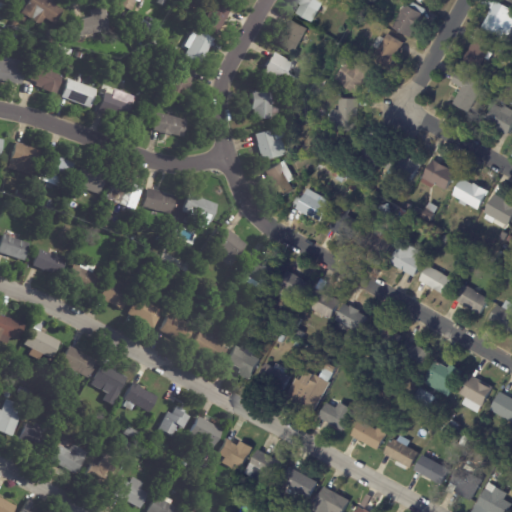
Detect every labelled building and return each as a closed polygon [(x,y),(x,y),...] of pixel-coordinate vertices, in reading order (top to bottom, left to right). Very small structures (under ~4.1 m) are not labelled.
[(47,0),(55,5),(54,6),(63,11),(55,25),(45,19),(41,26),(28,18),(25,23),(18,19),(29,0),(47,0)] [(136,0),(132,11),(115,4),(116,0),(136,0)] [(299,3),(300,0),(325,0),(324,3),(326,4),(323,10),(321,8),(313,22),(297,13),(302,5),(299,3)] [(232,9),(217,36),(202,27),(216,1),(232,9)] [(433,15),(428,22),(422,19),(411,37),(393,27),(406,4),(410,6),(413,1),(427,10),(426,11),(433,15)] [(0,2),(10,7),(4,20),(0,18),(0,2)] [(498,2),(511,9),(511,43),(483,29),(498,2)] [(368,4),(377,9),(373,16),(364,11),(368,4)] [(109,28),(109,30),(80,37),(77,22),(91,18),(90,11),(104,8),(109,28)] [(304,37),(295,53),(279,44),(287,30),(286,29),(291,20),(308,30),(304,37)] [(11,27),(14,22),(22,27),(19,32),(11,27)] [(214,41),(200,68),(183,59),(191,44),(187,42),(190,36),(194,39),(198,32),(214,41)] [(404,45),(398,53),(401,55),(393,69),(374,57),(379,49),(374,46),(380,36),(385,39),(389,33),(405,42),(404,45)] [(470,51),(478,36),(494,45),(490,52),(494,55),(490,61),(486,59),(483,65),(467,56),(470,51)] [(60,47),(73,51),(71,56),(58,53),(60,47)] [(292,71),(290,73),(299,78),(292,89),(263,72),(266,67),(265,66),(271,56),(271,57),(274,52),(291,62),(290,63),(295,66),(292,71)] [(35,83),(30,82),(39,54),(56,60),(51,73),(63,77),(56,96),(41,91),(42,90),(35,87),(36,84),(35,83)] [(20,85),(0,82),(0,58),(26,62),(22,85),(20,85)] [(373,72),(356,94),(336,78),(351,59),(357,64),(361,58),(375,69),(373,72)] [(114,71),(117,61),(123,63),(120,73),(114,71)] [(196,72),(190,83),(192,84),(185,99),(167,90),(180,64),(196,72)] [(461,93),(463,89),(453,83),(459,72),(485,87),(471,114),(455,105),(461,93)] [(324,77),(329,80),(324,87),(320,84),(324,77)] [(73,82),(97,91),(90,109),(61,99),(67,80),(73,82)] [(335,80),(340,84),(336,88),(332,85),(335,80)] [(129,95),(136,98),(127,122),(98,112),(105,94),(113,97),(115,90),(129,95)] [(273,95),(272,98),(271,119),(253,118),(253,110),(252,110),(252,91),(255,91),(255,92),(273,92),(273,95)] [(360,101),(358,131),(332,129),(334,110),(340,110),(340,98),(360,99),(360,101)] [(505,107),(511,110),(511,131),(509,137),(486,123),(496,105),(504,110),(505,107)] [(159,133),(153,132),(157,115),(187,121),(183,138),(159,133)] [(282,126),(285,136),(275,139),(272,129),(282,126)] [(257,146),(257,145),(258,144),(255,134),(271,130),(274,140),(280,138),(285,154),(261,161),(257,146)] [(367,136),(386,158),(375,168),(354,145),(365,135),(367,136)] [(16,142),(40,149),(32,175),(7,168),(15,142),(16,142)] [(397,153),(407,158),(408,156),(422,164),(412,182),(388,168),(397,152),(397,153)] [(48,153),(74,163),(64,189),(38,179),(48,153)] [(435,160),(458,172),(448,190),(436,184),(434,188),(422,182),(434,159),(435,160)] [(280,199),(265,171),(285,160),(296,179),(291,182),(296,190),(280,199)] [(83,165),(107,174),(99,195),(75,186),(82,165),(83,165)] [(464,179),(474,185),(476,183),(490,191),(480,209),(469,203),(467,206),(461,203),(462,200),(454,195),(464,178),(464,179)] [(142,187),(133,210),(104,198),(110,183),(121,188),(124,180),(142,187)] [(153,190),(162,192),(162,193),(175,196),(171,214),(142,207),(147,188),(153,190)] [(303,212),(298,209),(309,189),(334,202),(323,222),(303,212)] [(194,196),(217,204),(210,222),(203,219),(201,224),(190,220),(192,215),(181,211),(188,193),(194,196)] [(501,197),(511,203),(511,222),(510,226),(497,219),(495,223),(486,218),(488,214),(485,213),(496,194),(501,197)] [(56,202),(54,209),(46,206),(49,199),(56,202)] [(14,202),(12,209),(6,207),(8,200),(14,202)] [(431,202),(441,207),(434,224),(423,218),(431,202)] [(22,211),(14,209),(16,203),(24,205),(22,211)] [(349,216),(363,223),(354,239),(346,234),(345,236),(330,228),(343,205),(352,211),(349,216)] [(405,209),(411,213),(408,218),(402,214),(405,209)] [(109,218),(107,223),(96,219),(99,213),(109,218)] [(363,250),(356,246),(369,223),(384,232),(381,237),(391,242),(381,260),(363,250)] [(68,239),(67,239),(73,225),(80,228),(74,242),(68,239)] [(232,233),(240,239),(246,244),(231,266),(222,260),(226,255),(214,246),(226,229),(232,233)] [(501,238),(504,233),(511,237),(511,239),(510,243),(501,238)] [(13,238),(29,243),(24,260),(0,252),(0,243),(3,234),(9,236),(8,237),(13,238)] [(417,277),(390,261),(399,244),(400,245),(403,240),(429,255),(417,277)] [(43,245),(41,250),(55,256),(57,253),(68,258),(60,277),(32,265),(33,263),(31,263),(40,244),(43,245)] [(502,251),(506,253),(502,260),(498,257),(502,251)] [(250,260),(261,266),(263,263),(276,269),(266,287),(259,283),(257,287),(245,281),(247,277),(241,273),(249,259),(250,260)] [(72,284),(65,281),(74,264),(79,266),(83,260),(96,266),(92,273),(100,277),(91,294),(72,284)] [(427,284),(421,281),(430,266),(436,269),(440,263),(449,268),(445,275),(457,281),(448,296),(427,284)] [(290,271),(309,282),(298,303),(278,292),(290,271)] [(131,292),(121,310),(99,297),(109,279),(131,292)] [(323,280),(328,283),(323,292),(334,298),(335,297),(342,301),(331,319),(313,308),(315,306),(308,303),(322,279),(323,280)] [(467,306),(454,299),(463,283),(491,299),(482,314),(467,306)] [(152,304),(164,311),(154,329),(128,314),(137,296),(152,304)] [(256,308),(251,306),(254,299),(260,302),(256,308)] [(511,302),(511,332),(490,320),(499,305),(503,307),(507,300),(511,302)] [(347,304),(350,306),(351,305),(361,311),(360,312),(370,318),(361,334),(351,328),(347,334),(333,327),(346,304),(347,304)] [(0,314),(25,324),(19,341),(1,335),(0,339),(0,314)] [(174,338),(160,331),(169,315),(175,319),(176,316),(196,327),(185,345),(174,338)] [(297,317),(303,319),(299,326),(294,323),(297,317)] [(45,322),(40,331),(60,342),(51,358),(43,354),(40,360),(29,355),(32,349),(24,344),(32,327),(33,328),(38,318),(45,322)] [(380,323),(402,336),(394,351),(382,345),(377,354),(366,348),(371,339),(370,338),(379,323),(380,323)] [(267,334),(271,326),(278,329),(274,338),(267,334)] [(297,328),(305,332),(301,338),(294,334),(297,328)] [(210,338),(228,349),(219,365),(192,349),(200,333),(210,338)] [(277,340),(281,334),(285,336),(281,343),(277,340)] [(408,341),(418,347),(419,346),(434,354),(424,372),(399,358),(408,341)] [(260,360),(251,379),(238,373),(240,369),(227,362),(236,346),(239,348),(242,342),(257,350),(254,356),(260,360)] [(70,346),(96,361),(87,378),(78,373),(75,379),(62,372),(65,367),(60,364),(69,346),(70,346)] [(452,364),(464,371),(451,396),(439,390),(442,385),(428,377),(436,361),(450,368),(452,364)] [(292,377),(284,393),(269,385),(265,393),(255,387),(259,379),(258,379),(267,363),(275,367),(277,364),(287,369),(285,373),(292,377)] [(292,403),(286,399),(297,379),(303,382),(310,370),(317,375),(321,377),(329,363),(338,368),(330,382),(331,383),(314,415),(292,403)] [(109,369),(127,377),(112,405),(103,400),(106,393),(91,385),(101,365),(109,369)] [(472,376),(494,388),(484,407),(483,406),(479,413),(463,404),(467,398),(461,394),(472,375),(472,376)] [(133,382),(140,386),(139,387),(157,397),(148,413),(134,406),(131,411),(122,406),(125,401),(123,400),(132,382),(133,382)] [(433,394),(435,395),(434,396),(436,398),(430,409),(428,408),(427,410),(413,402),(421,387),(433,394)] [(503,392),(511,397),(511,422),(492,410),(502,392),(503,392)] [(47,400),(43,407),(36,402),(40,395),(47,400)] [(329,424),(319,419),(331,397),(355,410),(343,432),(329,424)] [(76,401),(72,407),(68,405),(72,398),(76,401)] [(0,431),(0,410),(2,411),(6,399),(24,406),(12,437),(0,431)] [(165,400),(190,413),(180,432),(168,426),(166,431),(159,427),(162,422),(155,418),(164,399),(165,400)] [(200,418),(222,430),(212,448),(204,443),(202,447),(191,441),(193,437),(188,435),(198,417),(200,418)] [(452,420),(461,425),(458,430),(450,424),(452,420)] [(366,443),(353,436),(361,421),(378,430),(381,423),(391,429),(380,451),(366,443)] [(24,443),(18,440),(26,424),(34,428),(36,424),(42,427),(40,432),(51,438),(42,455),(28,448),(29,446),(24,443)] [(139,432),(134,442),(126,438),(127,437),(123,434),(127,426),(139,432)] [(396,464),(398,461),(385,453),(393,438),(397,441),(400,435),(411,442),(408,446),(420,453),(411,469),(409,467),(407,470),(396,464)] [(151,440),(147,448),(140,445),(145,436),(151,440)] [(464,436),(470,439),(466,447),(460,444),(464,436)] [(227,439),(239,446),(242,441),(254,448),(243,468),(236,465),(233,469),(222,463),(224,458),(218,454),(227,439)] [(133,445),(129,452),(123,449),(127,442),(133,445)] [(87,453),(75,475),(51,461),(59,445),(69,451),(72,445),(87,453)] [(260,451),(285,464),(273,486),(257,478),(260,471),(250,466),(259,450),(260,451)] [(426,456),(451,470),(443,485),(416,470),(424,455),(426,456)] [(511,461),(511,469),(511,471),(500,465),(505,457),(511,461)] [(104,489),(83,478),(91,463),(97,466),(101,460),(115,468),(104,489)] [(476,502),(456,491),(454,495),(447,492),(457,475),(460,477),(467,465),(477,470),(474,475),(487,481),(476,502)] [(297,471),(319,483),(310,499),(282,483),(291,467),(297,471)] [(491,480),(497,470),(502,473),(496,483),(491,480)] [(139,509),(114,495),(122,480),(129,483),(132,477),(143,483),(139,489),(148,494),(139,509)] [(327,488),(352,501),(346,511),(322,511),(323,510),(316,506),(326,487),(327,488)] [(473,511),(477,505),(477,506),(487,489),(493,493),(497,487),(509,494),(505,500),(511,503),(511,510),(510,511),(473,511)] [(180,511),(179,511),(146,511),(155,496),(159,499),(161,495),(173,501),(170,505),(180,511)] [(0,511),(0,498),(16,507),(13,511),(0,511)]
